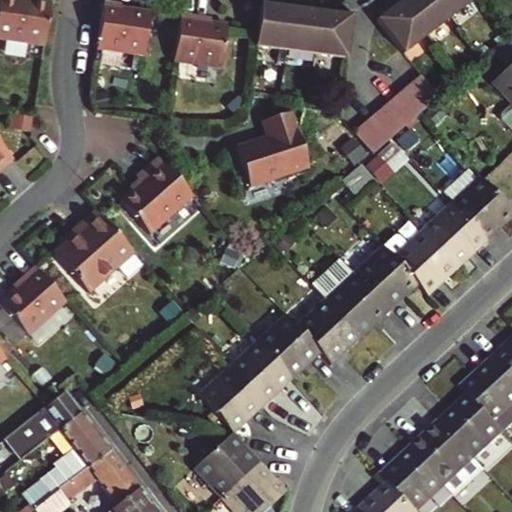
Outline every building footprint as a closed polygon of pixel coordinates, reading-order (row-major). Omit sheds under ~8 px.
[(0,0),(0,35),(42,42),(47,13),(48,5),(15,0),(0,0)] [(122,1),(115,0),(103,0),(101,22),(97,46),(145,52),(151,8),(122,4),(122,1)] [(477,0),(405,0),(379,21),(406,56),(477,0)] [(349,59),(354,17),(263,4),(258,48),(349,59)] [(184,17),(177,65),(225,72),(231,28),(200,23),(201,19),(184,17)] [(511,109),(511,62),(488,84),(511,109)] [(370,152),(385,140),(418,113),(438,96),(423,77),(354,133),(370,152)] [(291,115),(263,124),(268,140),(237,150),(250,192),(310,172),(291,115)] [(358,164),(371,154),(356,136),(343,147),(358,164)] [(0,169),(15,156),(0,139),(0,169)] [(384,183),(412,157),(395,139),(367,165),(384,183)] [(189,197),(156,159),(137,175),(141,180),(118,200),(146,233),(189,197)] [(476,177),(446,204),(482,243),(493,233),(489,229),(508,212),(480,181),(476,177)] [(446,204),(418,230),(450,266),(465,252),(468,255),(482,243),(446,204)] [(128,253),(94,213),(79,226),(83,230),(52,256),(83,291),(128,253)] [(418,230),(389,256),(411,281),(424,295),(436,284),(433,281),(450,266),(418,230)] [(411,281),(389,256),(380,246),(351,271),(387,310),(397,301),(393,297),(411,281)] [(59,297),(29,262),(15,275),(18,278),(0,293),(0,306),(20,330),(59,297)] [(351,271),(323,297),(355,332),(370,318),(373,322),(387,310),(351,271)] [(355,332),(323,297),(293,323),(321,354),(329,363),(342,351),(338,347),(355,332)] [(321,354),(293,323),(285,315),(257,340),(289,374),(306,360),(310,364),(321,354)] [(289,374),(257,340),(228,366),(264,405),(276,394),(272,390),(289,374)] [(496,351),(484,362),(511,392),(511,345),(501,356),(496,351)] [(511,410),(511,392),(484,362),(472,373),(477,378),(460,394),(467,401),(493,429),(511,410)] [(264,405),(228,366),(199,393),(230,427),(248,411),(252,415),(264,405)] [(0,475),(34,449),(57,430),(79,413),(63,394),(47,408),(19,430),(31,445),(0,468),(0,475)] [(435,423),(471,462),(499,435),(493,429),(467,401),(450,417),(445,413),(435,423)] [(57,430),(86,468),(108,451),(79,413),(57,430)] [(444,487),(471,462),(435,423),(423,433),(428,439),(413,454),(444,487)] [(219,496),(260,459),(250,447),(244,452),(228,434),(192,466),(219,496)] [(48,467),(34,449),(0,475),(0,479),(12,495),(48,467)] [(86,468),(117,507),(139,490),(108,451),(86,468)] [(413,511),(417,511),(444,487),(413,454),(396,469),(391,465),(379,476),(391,489),(413,511)] [(271,471),(260,459),(219,496),(233,511),(259,511),(281,493),(266,476),(271,471)] [(33,490),(44,505),(53,498),(52,495),(62,486),(57,479),(46,487),(43,483),(33,490)] [(370,499),(358,510),(359,511),(413,511),(391,489),(375,504),(370,499)] [(139,490),(117,507),(111,511),(146,511),(153,507),(139,490)]
